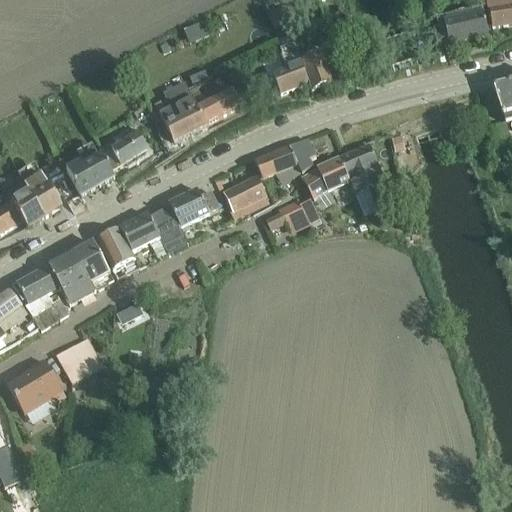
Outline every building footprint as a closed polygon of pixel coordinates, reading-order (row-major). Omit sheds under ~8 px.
[(511,26),(511,0),(489,0),(494,30),(511,26)] [(296,6),(268,18),(274,32),(302,20),(296,6)] [(471,8),(473,20),(446,26),(445,29),(434,32),(438,51),(451,48),(451,50),(489,41),(480,6),(471,8)] [(203,24),(192,29),(198,43),(209,38),(203,24)] [(292,42),(294,47),(298,57),(305,55),(299,39),(292,42)] [(288,71),(273,77),(281,97),(310,86),(301,65),(298,57),(294,47),(280,52),(288,71)] [(322,57),(301,65),(310,86),(313,94),(333,86),(322,57)] [(123,68),(116,71),(120,80),(127,76),(123,68)] [(511,85),(495,90),(506,123),(511,120),(511,121),(511,122),(511,123),(511,125),(511,126),(511,127),(511,128),(511,129),(511,85)] [(198,106),(208,127),(242,111),(235,93),(208,106),(202,95),(194,99),(198,106)] [(198,106),(194,99),(164,113),(162,114),(162,115),(168,128),(176,144),(207,128),(208,127),(198,106)] [(160,105),(154,108),(158,116),(162,115),(162,114),(164,113),(160,105)] [(511,141),(508,127),(491,132),(498,154),(511,149),(511,141)] [(100,153),(104,159),(112,175),(150,154),(137,131),(133,134),(136,140),(115,152),(111,147),(100,153)] [(395,155),(403,153),(400,140),(392,142),(395,155)] [(309,144),(290,151),(298,168),(302,176),(302,177),(313,169),(310,162),(316,159),(309,144)] [(342,161),(338,162),(355,201),(385,187),(368,149),(367,150),(362,152),(342,161)] [(290,151),(272,158),(280,176),(285,187),(302,176),(298,168),(290,151)] [(82,165),(68,172),(83,201),(117,184),(112,175),(104,159),(100,161),(98,156),(82,165)] [(280,176),(272,158),(254,165),(263,183),(280,176)] [(318,173),(303,182),(307,190),(314,203),(327,194),(328,196),(349,187),(338,162),(334,164),(334,165),(318,173)] [(27,189),(32,197),(47,221),(64,211),(44,178),(27,189)] [(224,196),(234,216),(232,217),(236,224),(247,219),(244,213),(267,202),(256,180),(224,196)] [(151,221),(169,257),(190,246),(182,232),(211,218),(210,217),(220,212),(211,195),(202,200),(198,192),(169,207),(171,211),(151,221)] [(14,205),(12,206),(23,223),(29,232),(47,221),(32,197),(15,206),(14,205)] [(298,205),(307,224),(318,219),(308,200),(298,205)] [(23,223),(12,206),(0,214),(0,236),(1,238),(23,223)] [(285,226),(280,216),(276,219),(265,224),(270,233),(285,226)] [(148,217),(120,232),(133,256),(150,247),(158,262),(169,257),(151,221),(148,217)] [(303,219),(285,227),(291,239),(309,230),(303,219)] [(133,256),(120,232),(98,244),(118,283),(141,271),(133,256)] [(93,246),(75,256),(97,295),(114,285),(111,278),(93,246)] [(97,295),(75,256),(50,269),(62,292),(67,302),(71,309),(97,295)] [(50,269),(15,291),(24,305),(27,304),(30,309),(27,311),(40,332),(42,336),(69,319),(65,312),(60,304),(53,309),(48,300),(62,292),(50,269)] [(0,343),(6,338),(5,337),(0,329),(0,326),(24,309),(11,291),(0,299),(0,343)] [(74,388),(101,372),(85,344),(57,360),(74,388)] [(66,401),(45,365),(23,378),(24,380),(8,390),(25,419),(51,404),(54,408),(66,401)] [(113,388),(112,402),(119,403),(121,389),(113,388)] [(0,429),(0,480),(4,489),(5,492),(4,492),(12,511),(14,511),(25,507),(15,487),(18,485),(5,454),(7,453),(0,439),(0,432),(1,432),(0,429)] [(20,451),(32,473),(40,468),(28,447),(20,451)]
